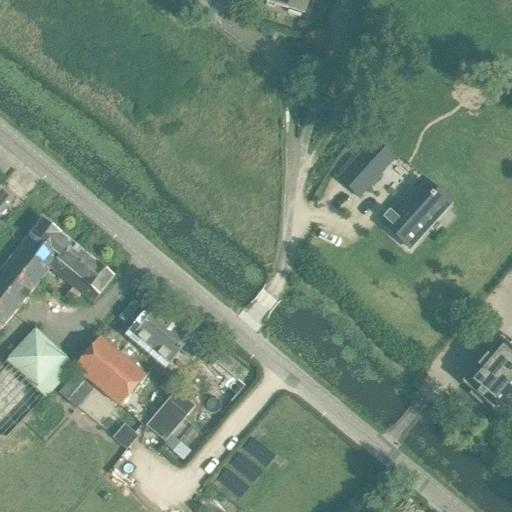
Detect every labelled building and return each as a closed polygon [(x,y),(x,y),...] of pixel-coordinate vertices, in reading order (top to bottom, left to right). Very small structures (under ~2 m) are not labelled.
[(304,15),(308,0),(262,0),(262,3),(304,15)] [(418,183),(381,224),(409,250),(447,208),(418,183)] [(0,220),(0,214),(14,196),(1,186),(0,186),(0,228),(4,223),(0,220)] [(0,328),(48,269),(43,266),(65,239),(41,220),(0,270),(0,328)] [(67,285),(89,259),(65,239),(43,266),(48,269),(67,285)] [(91,305),(113,278),(89,259),(67,285),(71,289),(68,293),(76,300),(79,295),(91,305)] [(187,339),(155,312),(134,336),(167,364),(187,339)] [(64,358),(34,330),(6,360),(37,388),(64,358)] [(119,407),(144,376),(98,337),(64,378),(74,386),(82,376),(119,407)] [(511,341),(507,347),(499,340),(462,383),(472,391),(469,394),(481,405),(484,401),(493,409),(510,390),(511,391),(511,341)] [(0,437),(5,439),(44,399),(5,362),(0,367),(0,437)] [(144,428),(163,444),(195,407),(177,391),(144,428)]
